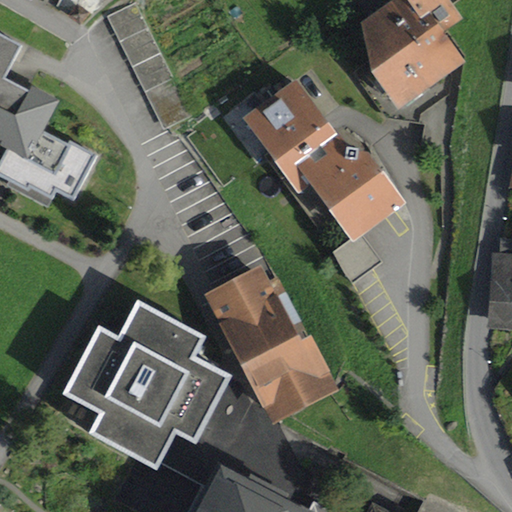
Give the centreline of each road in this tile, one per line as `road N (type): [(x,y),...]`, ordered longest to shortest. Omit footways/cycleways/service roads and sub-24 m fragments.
road 1 (residential): [(0,450),(109,278),(146,202),(138,134),(86,43)]
road 2 (tertiary): [(511,477),(482,416),(476,367),(511,104)]
